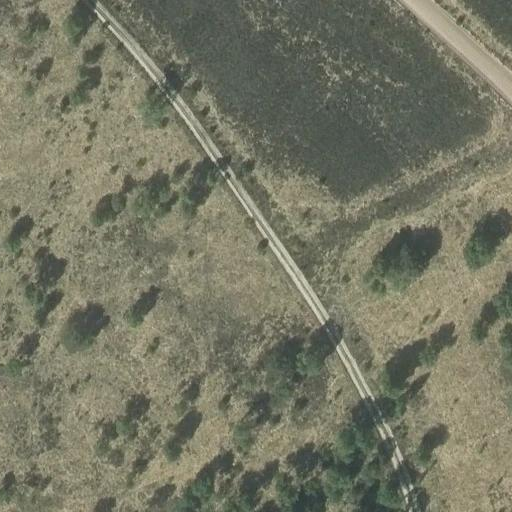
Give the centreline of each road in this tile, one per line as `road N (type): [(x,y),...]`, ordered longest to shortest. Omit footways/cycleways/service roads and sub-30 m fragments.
road 1 (track): [(410,511),(369,404),(310,298),(188,121),(87,0)]
road 2 (track): [(413,0),(511,88)]
